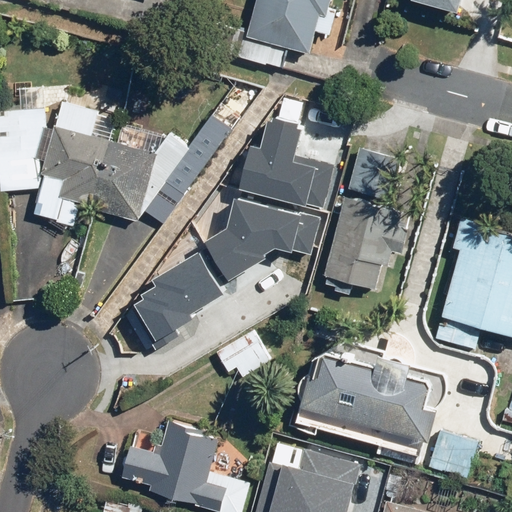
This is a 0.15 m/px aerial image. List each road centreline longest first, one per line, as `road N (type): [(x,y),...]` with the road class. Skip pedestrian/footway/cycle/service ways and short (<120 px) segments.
road 1 (residential): [(12,511),(56,352)]
road 2 (residential): [(511,109),(382,74)]
